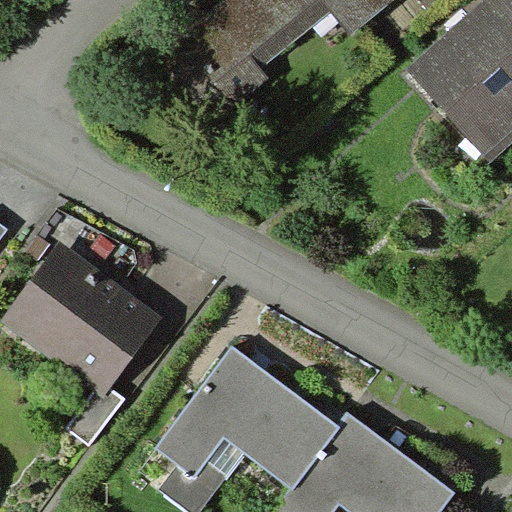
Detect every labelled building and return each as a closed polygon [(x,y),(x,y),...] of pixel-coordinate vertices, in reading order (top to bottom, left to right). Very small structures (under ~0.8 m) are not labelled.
[(234,0),(163,56),(220,129),(274,87),(265,74),(341,15),(360,39),(409,0),(234,0)] [(511,150),(511,2),(510,0),(500,0),(415,77),(495,166),(511,150)] [(165,324),(61,254),(6,335),(110,405),(165,324)] [(345,434),(234,354),(160,455),(204,487),(233,448),(299,496),(345,434)] [(451,511),(461,499),(355,421),(345,434),(299,496),(287,511),(343,511),(346,510),(349,511),(451,511)]
